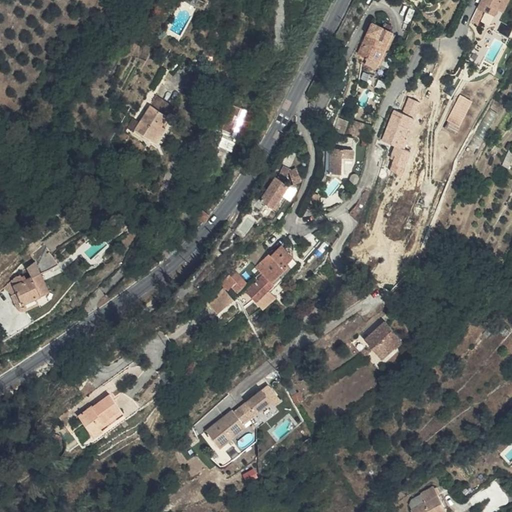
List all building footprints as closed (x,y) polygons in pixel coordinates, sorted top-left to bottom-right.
[(500,10),(505,0),(483,0),(479,8),(497,17),(500,10)] [(511,0),(505,0),(500,10),(505,13),(511,0)] [(365,30),(358,44),(372,66),(384,40),(365,30)] [(390,42),(384,40),(372,66),(375,71),(390,42)] [(358,44),(351,60),(370,69),(372,66),(358,44)] [(372,77),(375,71),(372,66),(370,69),(351,60),(348,65),(372,77)] [(462,94),(449,120),(461,126),(474,100),(462,94)] [(217,109),(209,133),(228,139),(227,145),(235,147),(240,149),(249,119),(243,117),(226,112),(229,104),(219,101),(217,109)] [(164,125),(170,115),(151,105),(137,130),(160,143),(168,127),(164,125)] [(491,110),(472,144),(479,148),(499,114),(491,110)] [(395,114),(384,140),(406,149),(409,141),(404,139),(408,129),(399,125),(402,117),(395,114)] [(355,138),(362,139),(363,124),(349,123),(347,137),(355,138)] [(353,151),(355,138),(347,137),(345,137),(344,149),(353,151)] [(352,159),(353,151),(344,149),(331,148),(328,172),(338,173),(340,158),(352,159)] [(280,169),(286,173),(293,163),(287,159),(280,169)] [(300,161),(293,163),(298,174),(300,174),(304,171),(300,161)] [(285,187),(291,176),(286,173),(280,169),(279,168),(264,193),(270,197),(276,200),(285,187)] [(291,176),(285,187),(293,191),(299,180),(291,176)] [(204,220),(208,213),(202,208),(197,214),(204,220)] [(75,229),(79,218),(72,216),(65,214),(60,232),(67,234),(70,227),(75,229)] [(267,305),(260,294),(257,290),(290,268),(278,252),(228,285),(249,317),(267,305)] [(18,291),(18,293),(30,282),(47,264),(46,261),(22,273),(26,282),(15,287),(18,291)] [(50,269),(47,264),(30,282),(18,293),(23,304),(36,297),(50,289),(43,273),(50,269)] [(293,273),(290,268),(257,290),(260,294),(293,273)] [(219,314),(235,299),(225,288),(209,304),(219,314)] [(39,303),(36,297),(23,304),(18,293),(18,291),(11,295),(19,309),(23,311),(27,310),(39,303)] [(390,320),(382,326),(385,330),(381,333),(378,329),(366,338),(382,359),(396,349),(397,351),(406,345),(396,332),(397,331),(390,320)] [(248,404),(242,409),(252,420),(257,415),(271,403),(276,408),(283,403),(270,386),(248,404)] [(110,394),(94,406),(93,405),(79,415),(95,437),(105,429),(103,427),(124,412),(110,394)] [(288,402),(282,405),(287,414),(293,410),(288,402)] [(252,420),(242,409),(237,413),(234,410),(208,430),(222,447),(248,427),(246,425),(252,420)] [(255,469),(244,474),(247,482),(259,476),(255,469)]
